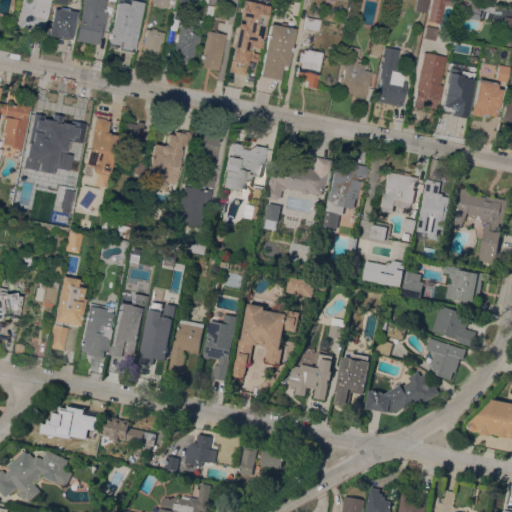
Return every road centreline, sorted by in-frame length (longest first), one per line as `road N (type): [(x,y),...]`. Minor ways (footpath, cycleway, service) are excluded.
road 1 (residential): [(511,475),(0,373)]
road 2 (residential): [(511,165),(0,63)]
road 3 (residential): [(262,511),(446,417),(502,343),(511,297)]
